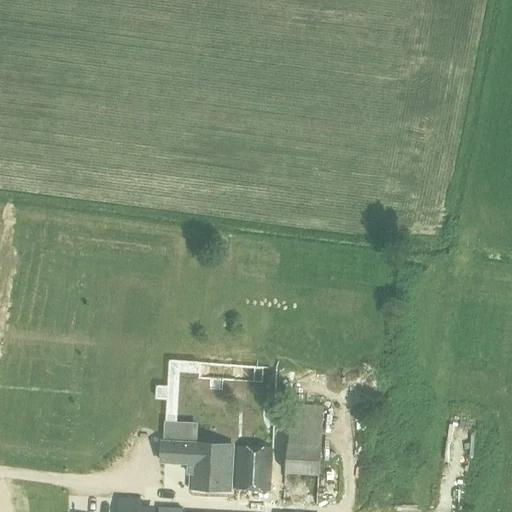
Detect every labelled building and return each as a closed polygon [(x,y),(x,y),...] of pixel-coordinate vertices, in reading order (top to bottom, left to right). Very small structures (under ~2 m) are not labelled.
[(316,328),(315,383),(346,384),(347,329),(316,328)] [(230,363),(247,364),(249,350),(231,349),(230,363)] [(285,470),(317,470),(319,400),(286,399),(285,470)] [(360,418),(353,433),(363,437),(369,423),(360,418)] [(163,441),(161,462),(192,464),(192,468),(189,468),(189,469),(193,469),(193,473),(188,473),(188,474),(191,474),(190,488),(205,489),(205,485),(216,486),(216,490),(231,490),(234,446),(200,444),(200,443),(163,441)] [(239,447),(237,490),(270,492),(273,449),(239,447)] [(316,501),(316,482),(308,482),(309,473),(283,471),(282,500),(316,501)] [(140,511),(141,501),(119,499),(118,511),(140,511)]
